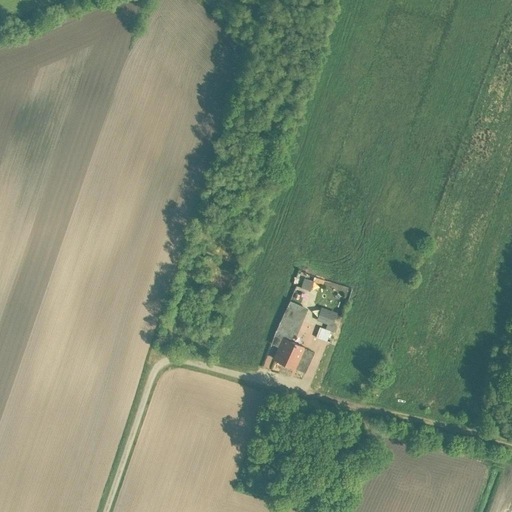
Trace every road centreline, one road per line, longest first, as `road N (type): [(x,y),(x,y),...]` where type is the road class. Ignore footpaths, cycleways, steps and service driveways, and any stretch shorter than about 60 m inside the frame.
road 1 (residential): [(106,511),(149,383),(167,359),(310,393)]
road 2 (track): [(310,393),(511,441)]
